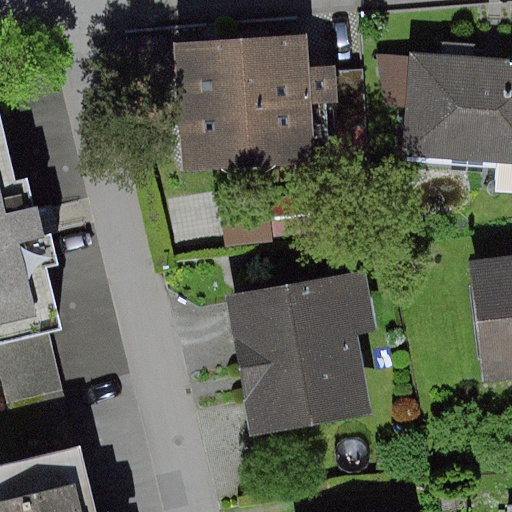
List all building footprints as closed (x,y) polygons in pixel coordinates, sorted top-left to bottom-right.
[(312,69),(310,36),(177,45),(185,174),(319,166),(315,107),(333,106),(336,158),(367,156),(362,71),(337,72),(336,68),(312,69)] [(445,57),(412,54),(412,59),(378,57),(385,107),(407,109),(404,158),(498,165),(496,191),(511,192),(511,61),(475,59),(476,47),(446,44),(445,57)] [(37,206),(30,178),(18,181),(2,114),(0,114),(0,383),(5,403),(63,389),(49,334),(64,330),(49,269),(61,266),(46,204),(37,206)] [(511,257),(470,262),(484,384),(511,381),(511,257)] [(379,333),(367,271),(228,297),(253,437),(300,428),(374,414),(359,337),(379,333)] [(98,511),(83,450),(78,451),(63,389),(5,403),(20,465),(0,469),(0,511),(98,511)] [(439,492),(444,511),(468,511),(462,486),(439,492)]
